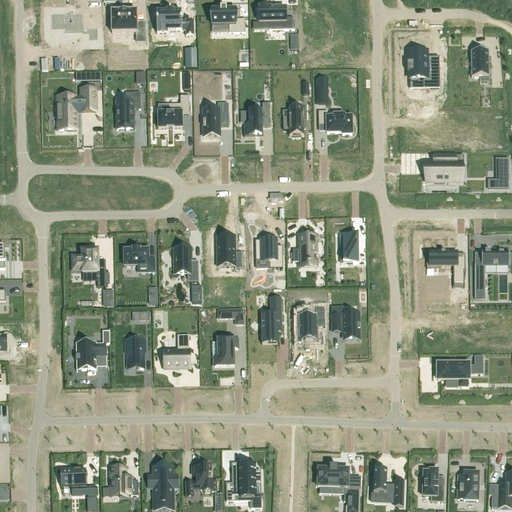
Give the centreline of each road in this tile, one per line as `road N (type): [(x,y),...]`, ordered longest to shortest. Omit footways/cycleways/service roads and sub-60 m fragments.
road 1 (residential): [(39,423),(261,418)]
road 2 (residential): [(39,423),(42,217)]
road 3 (residential): [(174,190),(378,186)]
road 4 (residential): [(174,190),(173,168),(22,171)]
road 5 (residential): [(22,171),(18,0)]
road 6 (residential): [(378,186),(377,16)]
road 7 (residential): [(395,381),(383,213)]
road 8 (residential): [(261,418),(268,383),(395,381)]
road 9 (residential): [(42,217),(174,214),(174,190)]
road 10 (residential): [(261,418),(395,424)]
road 11 (residential): [(383,213),(511,213)]
